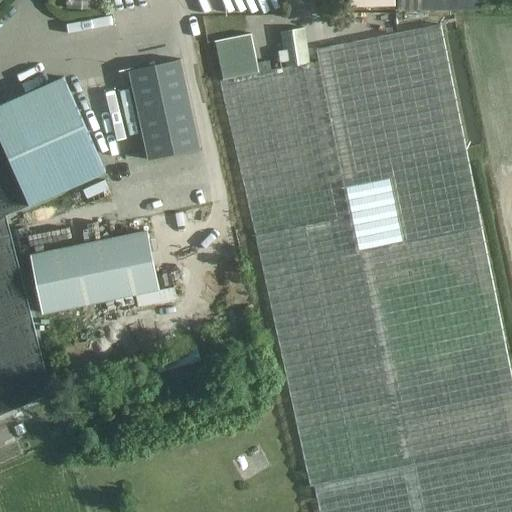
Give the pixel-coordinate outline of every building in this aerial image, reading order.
[(96,10),(96,0),(66,0),(66,9),(96,10)] [(398,0),(398,9),(480,10),(480,0),(398,0)] [(511,511),(511,380),(439,24),(327,47),(315,49),(318,60),(312,61),(304,27),(278,33),(285,65),(270,69),(222,80),(219,80),(310,487),(314,486),(319,511),(511,511)] [(251,33),(214,41),(222,80),(270,69),(269,60),(256,63),(251,33)] [(199,149),(180,59),(129,70),(149,160),(199,149)] [(0,415),(50,393),(6,216),(30,205),(105,171),(62,77),(0,104),(0,415)] [(147,231),(30,255),(42,313),(159,289),(147,231)] [(161,373),(206,359),(201,344),(157,358),(161,373)]
